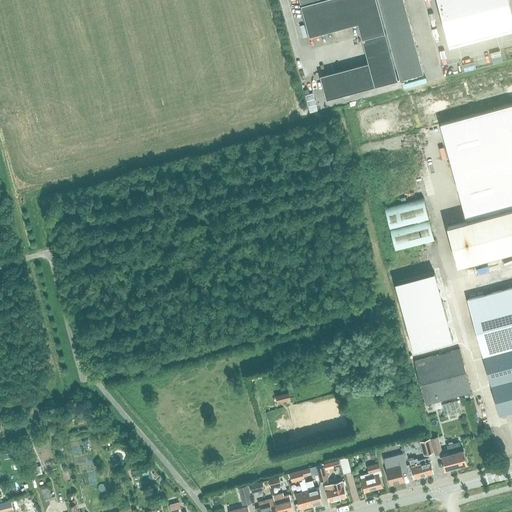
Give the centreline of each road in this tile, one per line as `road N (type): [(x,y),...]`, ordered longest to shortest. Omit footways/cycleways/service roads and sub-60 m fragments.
road 1 (unknown): [(462,284),(509,472)]
road 2 (unknown): [(421,133),(462,284)]
